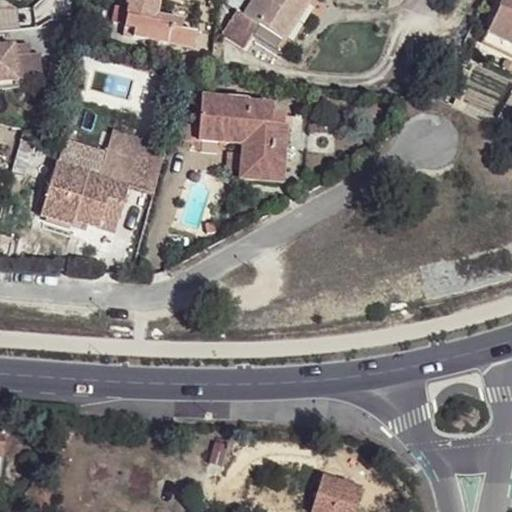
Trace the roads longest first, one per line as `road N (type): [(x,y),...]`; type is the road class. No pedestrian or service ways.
road 1 (residential): [(426,142),(157,296),(0,285)]
road 2 (secondary): [(0,373),(281,383)]
road 3 (secondary): [(281,383),(505,343)]
road 4 (unclassified): [(281,383),(388,416),(427,456)]
